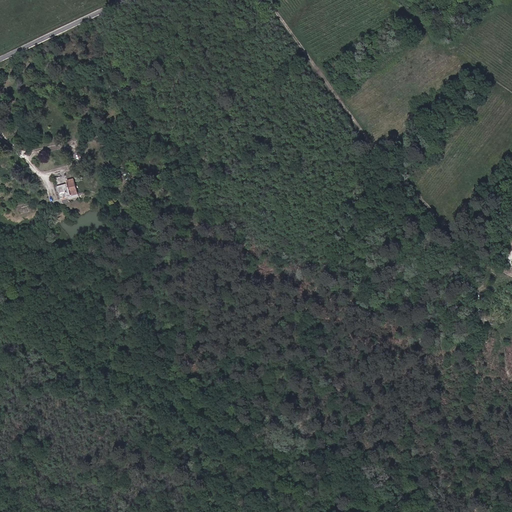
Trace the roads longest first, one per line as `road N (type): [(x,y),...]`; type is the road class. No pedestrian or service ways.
road 1 (track): [(271,0),(379,152),(463,246),(511,274)]
road 2 (unclassified): [(125,0),(0,61)]
